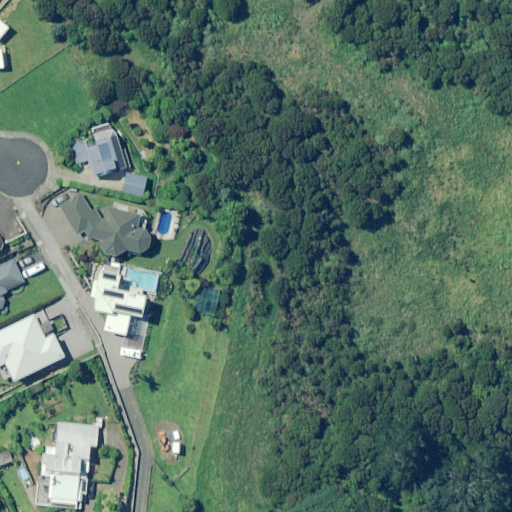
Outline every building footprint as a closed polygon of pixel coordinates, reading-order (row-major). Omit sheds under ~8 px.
[(103,172),(103,173),(118,170),(108,131),(93,135),(95,139),(86,141),(71,145),(76,164),(88,161),(92,175),(103,172)] [(145,177),(124,174),(122,193),(142,196),(145,177)] [(90,211),(79,193),(58,207),(76,236),(83,231),(87,238),(98,241),(96,244),(102,255),(113,257),(126,250),(143,255),(150,232),(135,229),(139,215),(110,208),(103,212),(103,218),(98,218),(92,209),(90,211)] [(0,308),(9,304),(3,292),(23,282),(12,259),(0,264),(0,308)] [(130,315),(141,317),(146,296),(117,290),(120,275),(97,270),(89,310),(107,314),(103,331),(125,336),(130,315)] [(44,339),(33,315),(0,331),(0,366),(5,364),(14,381),(64,356),(54,334),(44,339)] [(143,336),(135,334),(132,350),(141,351),(143,336)] [(42,471),(41,478),(36,477),(34,506),(47,506),(79,509),(82,482),(87,482),(90,450),(97,450),(97,429),(57,426),(56,449),(54,448),(53,455),(44,454),(43,460),(39,460),(38,471),(42,471)] [(181,442),(171,442),(170,454),(180,455),(181,442)] [(0,465),(13,461),(9,450),(0,452),(0,465)]
